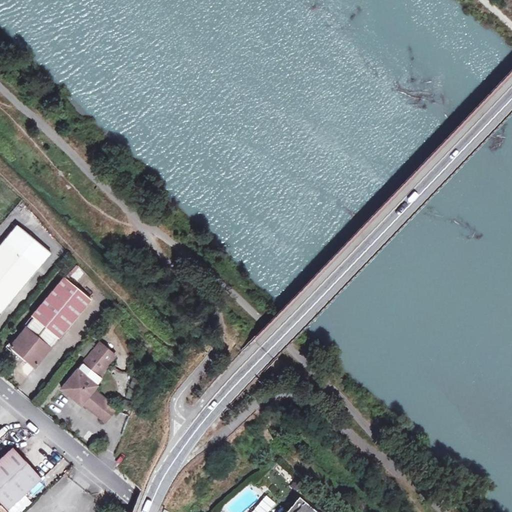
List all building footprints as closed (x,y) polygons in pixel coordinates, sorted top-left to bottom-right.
[(0,245),(0,313),(51,252),(18,225),(0,245)] [(34,366),(50,347),(58,337),(59,338),(92,299),(64,276),(23,324),(26,327),(10,346),(34,366)] [(92,382),(98,374),(115,355),(100,342),(61,388),(80,405),(82,402),(105,422),(116,408),(93,389),(97,385),(92,382)] [(144,372),(136,369),(127,393),(135,396),(144,372)] [(102,378),(98,374),(92,382),(97,385),(102,378)] [(96,441),(91,448),(97,454),(103,447),(103,446),(97,441),(96,441)] [(0,457),(0,500),(8,509),(42,478),(12,447),(0,457)] [(317,511),(302,499),(290,511),(317,511)]
